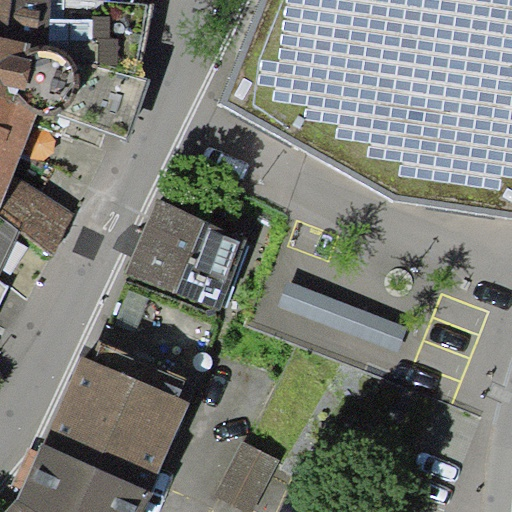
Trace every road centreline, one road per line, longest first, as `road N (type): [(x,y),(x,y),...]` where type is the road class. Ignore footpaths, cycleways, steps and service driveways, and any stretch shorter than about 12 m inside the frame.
road 1 (residential): [(511,288),(150,132)]
road 2 (residential): [(0,453),(27,418),(150,132)]
road 3 (residential): [(150,132),(185,0)]
